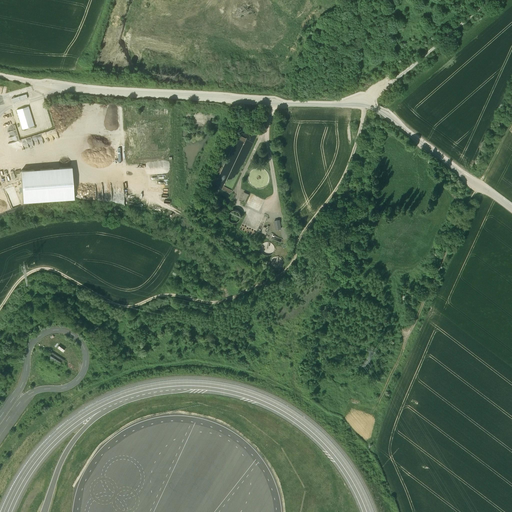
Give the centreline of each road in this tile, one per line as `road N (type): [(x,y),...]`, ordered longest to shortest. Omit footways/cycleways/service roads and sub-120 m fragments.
road 1 (track): [(0,309),(18,282),(40,269),(121,308),(163,296),(221,303),(273,281),(293,263),(296,241),(348,168),(369,100),(489,0)]
road 2 (unknown): [(75,511),(101,451),(133,429),(171,419),(206,423),(245,445),(268,477),(278,511)]
road 3 (unknown): [(140,389),(206,384),(282,408),(342,461),(368,511)]
road 4 (track): [(474,185),(387,382)]
road 5 (unknown): [(5,511),(50,440),(98,405),(140,389)]
road 6 (unclassified): [(382,111),(511,212)]
road 7 (unknown): [(44,511),(69,446),(99,414),(140,389)]
